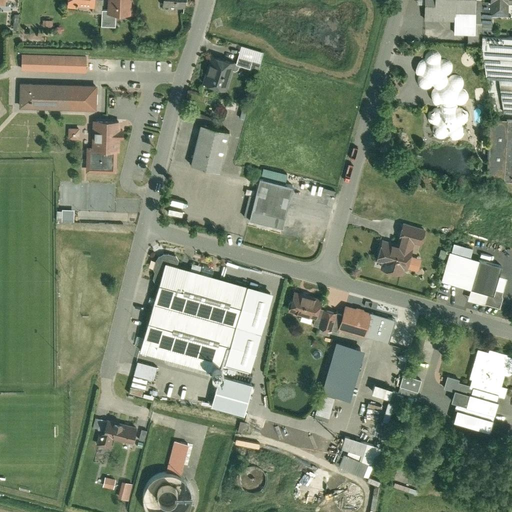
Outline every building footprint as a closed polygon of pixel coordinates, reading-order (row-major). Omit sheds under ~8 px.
[(76,6),(94,8),(94,0),(65,0),(65,8),(76,9),(76,6)] [(130,0),(106,0),(106,10),(106,13),(115,14),(130,15),(130,0)] [(162,0),(162,7),(184,9),(185,0),(162,0)] [(424,0),(424,19),(454,20),(454,35),(475,36),(475,24),(475,0),(424,0)] [(511,0),(486,0),(487,15),(505,16),(505,3),(511,3),(511,0)] [(106,10),(101,10),(100,26),(115,26),(115,14),(106,13),(106,10)] [(481,46),(489,110),(511,112),(511,37),(482,36),(481,46)] [(262,52),(239,46),(235,65),(257,71),(262,52)] [(421,61),(417,61),(411,68),(413,75),(417,76),(414,82),(418,88),(426,89),(430,86),(432,88),(427,94),(429,100),(433,104),(437,105),(437,110),(428,111),(424,119),(428,125),(432,126),(429,130),(432,138),(442,138),(445,135),(448,138),(456,138),(460,132),(457,126),(464,123),(466,115),(459,110),(453,110),(453,106),(459,105),(465,98),(461,84),(458,78),(449,76),(445,79),(443,77),(447,73),(448,64),(443,60),(438,61),(438,57),(434,52),(426,52),(422,56),(421,61)] [(86,56),(21,55),(21,71),(86,73),(86,56)] [(234,63),(209,55),(201,83),(225,90),(234,63)] [(96,86),(19,84),(18,110),(96,111),(96,86)] [(511,120),(487,119),(486,122),(482,179),(508,181),(511,181),(511,120)] [(121,122),(92,121),(91,148),(86,148),(85,174),(116,175),(117,148),(120,148),(120,140),(123,140),(124,131),(120,130),(121,122)] [(219,173),(229,132),(200,125),(190,166),(219,173)] [(78,128),(68,128),(67,139),(78,139),(78,128)] [(279,230),(291,188),(259,179),(248,221),(279,230)] [(73,213),(61,213),(61,223),(73,223),(73,213)] [(406,255),(410,243),(417,245),(422,229),(422,228),(399,221),(399,223),(395,238),(396,239),(394,245),(387,243),(388,241),(379,239),(373,261),(378,263),(377,268),(399,275),(401,269),(404,270),(404,268),(414,271),(417,259),(406,255)] [(454,245),(451,252),(470,257),(472,249),(454,245)] [(497,274),(499,265),(470,257),(451,252),(448,251),(440,281),(469,289),(466,300),(499,309),(502,296),(501,296),(506,277),(497,274)] [(155,285),(159,286),(165,264),(177,267),(178,263),(178,258),(169,256),(165,255),(160,257),(156,260),(153,269),(155,273),(152,280),(155,285)] [(177,267),(165,264),(159,286),(139,353),(210,373),(211,368),(223,372),(224,367),(247,288),(177,267)] [(272,295),(247,288),(224,367),(249,375),(272,295)] [(284,312),(312,320),(315,309),(318,300),(290,292),(284,312)] [(350,335),(363,338),(369,314),(341,306),(339,316),(335,330),(336,330),(350,335)] [(335,330),(339,316),(315,309),(312,320),(310,327),(329,332),(335,334),(336,330),(335,330)] [(339,371),(350,335),(336,330),(335,334),(329,332),(325,348),(329,349),(324,367),(327,368),(339,371)] [(451,391),(447,405),(461,409),(460,413),(490,421),(495,402),(494,402),(495,397),(501,398),(504,388),(498,386),(501,374),(509,376),(511,365),(511,356),(486,349),(485,352),(474,349),(466,379),(469,380),(467,386),(456,383),(457,379),(444,376),(441,389),(451,391)] [(398,391),(402,376),(406,363),(381,355),(373,384),(398,391)] [(155,368),(137,363),(133,377),(151,382),(155,368)] [(341,372),(339,371),(327,368),(312,420),(326,424),(341,372)] [(415,398),(420,381),(402,376),(398,391),(397,393),(415,398)] [(253,387),(220,379),(211,409),(244,418),(253,387)] [(362,407),(361,417),(378,420),(380,410),(362,407)] [(98,432),(103,434),(106,421),(94,418),(91,431),(98,432)] [(132,444),(136,428),(106,421),(103,434),(98,432),(95,446),(110,449),(113,439),(132,444)] [(368,421),(366,431),(383,436),(385,426),(368,421)] [(144,444),(147,432),(141,430),(137,442),(144,444)] [(344,439),(341,450),(364,456),(367,445),(344,439)] [(185,511),(186,511),(190,504),(191,496),(189,489),(186,482),(180,477),(188,447),(173,443),(166,474),(158,476),(152,479),(147,485),(144,492),(144,500),(146,508),(149,511),(185,511)] [(263,472),(260,467),(256,465),(251,464),(245,465),(241,468),(238,472),(237,477),(238,482),(241,487),(245,489),(251,491),(256,490),(260,486),(263,482),(264,477),(263,472)] [(322,483),(319,477),(313,474),(307,473),(301,474),(295,478),(292,483),(291,489),(292,495),(296,501),(301,504),(307,505),(313,504),(319,500),(322,495),(324,489),(322,483)] [(103,478),(101,489),(112,491),(115,480),(103,478)] [(129,499),(132,483),(122,480),(118,497),(129,499)] [(359,494),(356,490),(352,487),(346,486),(342,487),(337,490),(335,495),(334,500),(335,504),(338,509),(342,511),(344,511),(348,511),(352,511),(356,508),(359,504),(360,499),(359,494)]
